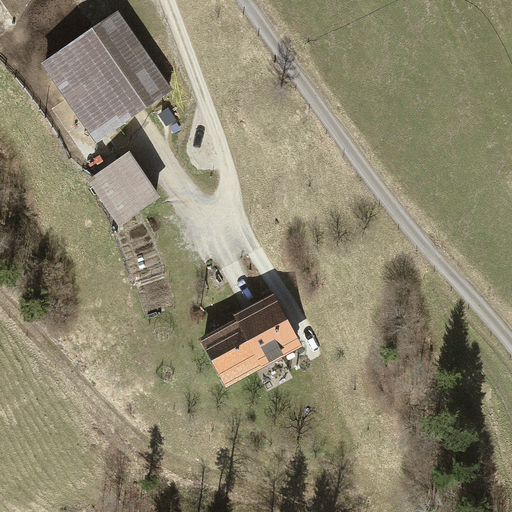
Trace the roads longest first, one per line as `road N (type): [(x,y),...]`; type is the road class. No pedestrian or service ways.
road 1 (track): [(511,344),(438,262),(244,0)]
road 2 (track): [(239,204),(320,343),(342,428),(391,511)]
road 3 (track): [(299,511),(146,447),(77,387)]
